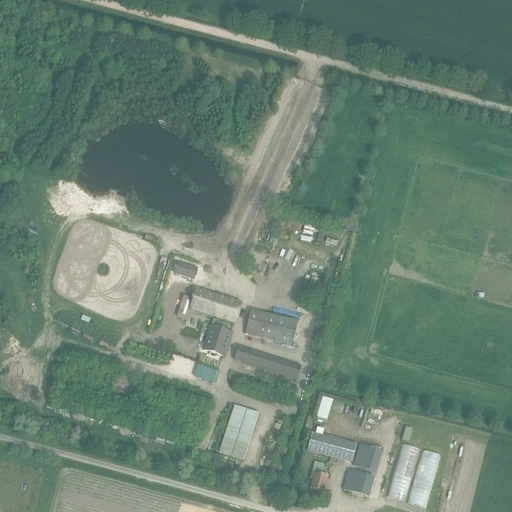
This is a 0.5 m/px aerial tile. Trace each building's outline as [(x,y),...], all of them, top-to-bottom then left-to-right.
[(195,279),(198,269),(178,262),(174,273),(195,279)] [(197,273),(208,276),(211,266),(200,263),(197,273)] [(204,350),(223,357),(240,305),(197,291),(191,311),(215,318),(204,350)] [(251,312),(245,335),(292,347),(297,323),(251,312)] [(234,360),(296,380),(300,367),(238,348),(234,360)] [(217,373),(200,367),(197,376),(215,381),(217,373)] [(255,457),(269,407),(243,400),(228,449),(255,457)] [(414,422),(412,435),(418,436),(421,423),(414,422)] [(461,511),(479,432),(468,430),(449,511),(461,511)] [(356,446),(312,434),(307,452),(331,458),(329,464),(337,466),(339,460),(352,463),(356,446)] [(479,511),(497,437),(486,434),(467,511),(479,511)] [(435,503),(448,449),(431,445),(418,500),(435,503)] [(360,446),(353,467),(376,473),(382,452),(360,446)] [(511,511),(511,455),(500,511),(511,511)] [(311,491),(323,494),(327,477),(321,476),(323,466),(315,464),(312,473),(310,480),(313,481),(311,491)] [(343,491),(368,499),(374,479),(349,471),(343,491)]
